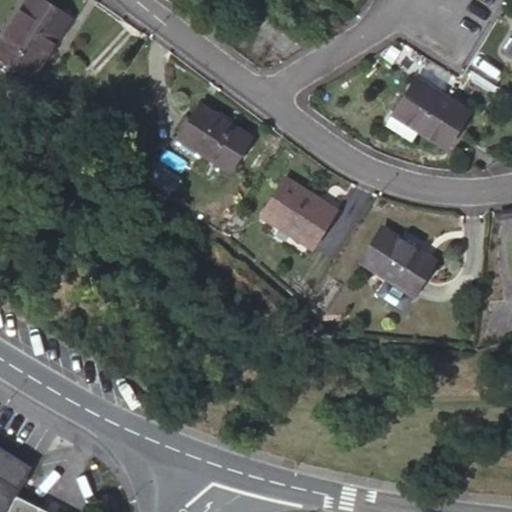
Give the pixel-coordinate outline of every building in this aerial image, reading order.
[(66,22),(31,0),(25,0),(0,39),(0,59),(29,78),(66,22)] [(411,71),(387,106),(413,123),(440,141),(464,106),(411,71)] [(250,133),(198,100),(177,133),(230,167),(250,133)] [(413,123),(387,106),(381,116),(407,133),(413,123)] [(333,209),(283,176),(258,215),(309,246),(333,209)] [(432,260),(382,227),(361,260),(411,293),(432,260)] [(0,450),(0,511),(4,511),(14,494),(27,467),(0,450)] [(48,511),(14,494),(4,511),(48,511)]
